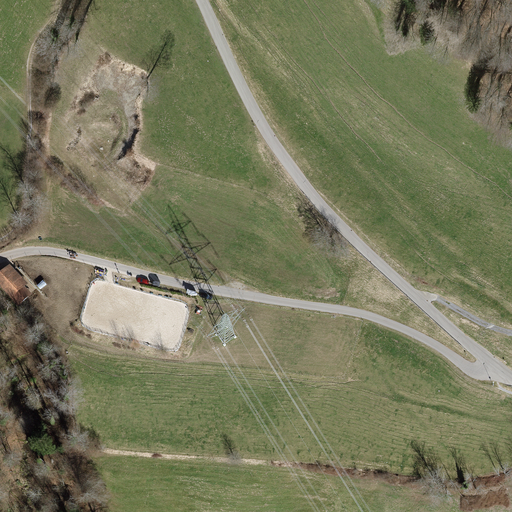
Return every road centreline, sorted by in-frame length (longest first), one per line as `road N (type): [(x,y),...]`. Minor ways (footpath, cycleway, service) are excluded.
road 1 (residential): [(497,367),(466,367),(414,334),(348,311),(214,290),(54,251),(0,258)]
road 2 (tertiary): [(201,0),(257,116),(316,199),(497,367)]
